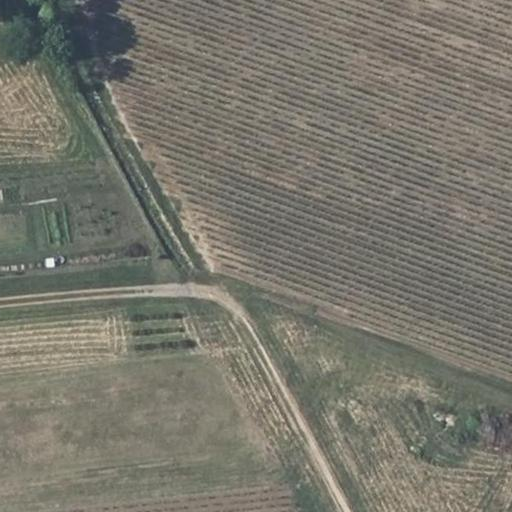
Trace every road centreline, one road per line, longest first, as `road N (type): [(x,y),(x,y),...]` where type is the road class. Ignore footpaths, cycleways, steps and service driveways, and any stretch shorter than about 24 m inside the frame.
road 1 (track): [(0,308),(208,296),(248,326),(351,511)]
road 2 (track): [(66,0),(100,109),(208,296)]
road 3 (track): [(511,391),(281,301),(208,296)]
